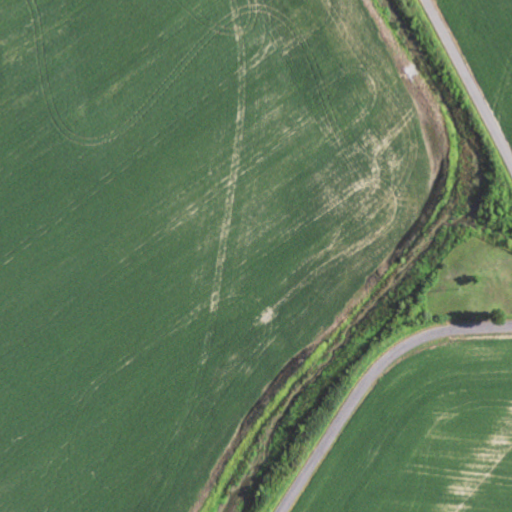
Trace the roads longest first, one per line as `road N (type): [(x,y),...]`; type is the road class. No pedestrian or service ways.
road 1 (residential): [(286,511),(356,398),(398,352),(446,331),(511,326)]
road 2 (residential): [(511,162),(426,0)]
